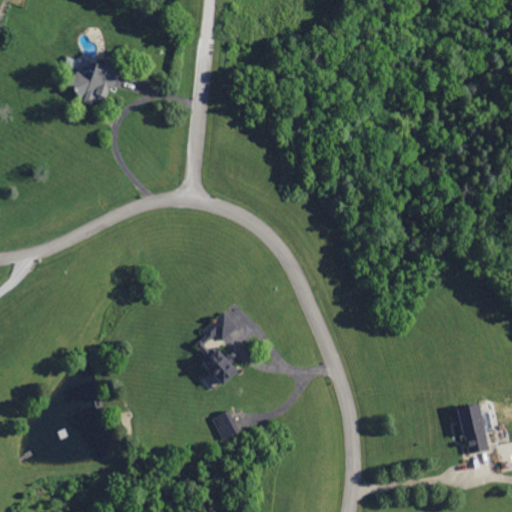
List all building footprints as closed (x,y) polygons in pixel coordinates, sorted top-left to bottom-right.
[(144,21),(138,19),(140,10),(147,12),(144,21)] [(121,68),(114,86),(114,88),(111,88),(104,105),(94,101),(92,105),(89,104),(86,103),(83,102),(84,100),(81,100),(74,85),(71,87),(67,78),(77,73),(76,72),(88,67),(95,70),(98,63),(105,65),(110,67),(111,64),(111,62),(122,66),(121,68)] [(224,340),(222,341),(216,335),(205,345),(208,348),(210,351),(211,349),(215,352),(218,349),(228,360),(238,371),(223,385),(222,384),(211,372),(203,364),(206,362),(207,361),(203,356),(205,354),(196,345),(204,338),(207,336),(203,332),(203,331),(225,311),(239,327),(232,333),(224,340)] [(482,419),(485,419),(486,424),(484,427),(485,431),(489,450),(488,450),(478,453),(470,454),(469,454),(467,445),(465,436),(462,437),(460,437),(458,425),(454,409),(479,404),(481,413),(482,419)] [(224,440),(213,419),(229,410),(233,417),(239,429),(240,432),(236,434),(224,440)]
